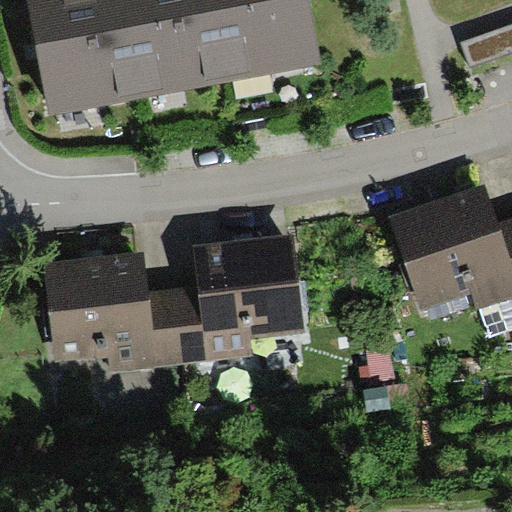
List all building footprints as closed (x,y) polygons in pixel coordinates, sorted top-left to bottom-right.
[(32,0),(54,113),(317,64),(305,0),(32,0)] [(511,26),(464,43),(471,63),(511,49),(511,26)] [(440,207),(389,225),(420,315),(473,297),(478,311),(511,298),(511,226),(494,233),(479,193),(440,207)] [(302,337),(293,246),(245,251),(196,257),(199,290),(167,294),(174,366),(252,358),(250,343),(302,337)] [(129,298),(126,263),(95,266),(46,271),(56,366),(111,360),(112,373),(174,366),(167,294),(129,298)]
